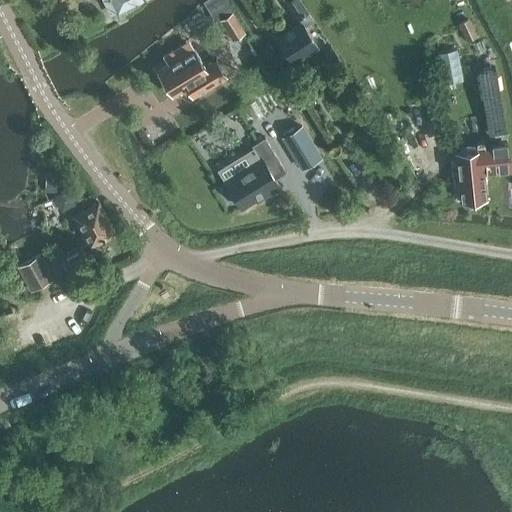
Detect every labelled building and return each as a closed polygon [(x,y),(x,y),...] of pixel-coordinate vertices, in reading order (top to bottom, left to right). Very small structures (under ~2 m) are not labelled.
[(111,0),(117,13),(136,4),(134,0),(111,0)] [(225,0),(207,0),(204,2),(216,22),(219,20),(233,12),(225,0)] [(283,0),(285,2),(299,23),(278,37),(293,61),(317,45),(305,25),(313,20),(305,7),(300,0),(283,0)] [(245,33),(233,12),(219,20),(231,40),(245,33)] [(194,48),(157,71),(172,95),(191,84),(197,94),(227,76),(216,59),(205,65),(194,48)] [(494,60),(478,63),(480,75),(490,138),(506,136),(496,72),(494,60)] [(281,139),(301,171),(323,158),(303,125),(281,139)] [(225,180),(242,207),(256,199),(257,200),(280,186),(275,177),(286,171),(265,137),(252,145),(260,158),(225,180)] [(491,147),(456,152),(461,200),(485,197),(483,172),(511,168),(507,141),(491,143),(491,147)] [(57,171),(46,171),(45,192),(57,192),(57,171)] [(52,265),(58,275),(89,259),(84,250),(116,233),(98,200),(72,215),(87,241),(61,255),(63,259),(52,265)] [(18,265),(32,290),(53,278),(39,254),(18,265)]
